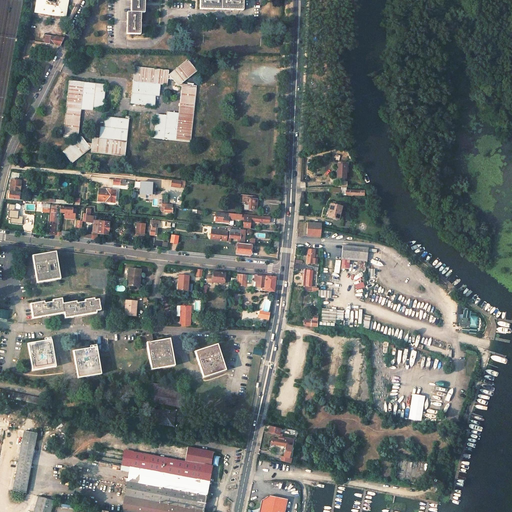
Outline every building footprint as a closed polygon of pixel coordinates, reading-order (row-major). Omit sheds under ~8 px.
[(36,0),(34,12),(65,17),(67,0),(36,0)] [(127,12),(126,34),(140,34),(140,13),(144,13),(144,0),(130,0),(131,12),(127,12)] [(199,0),(199,10),(243,10),(243,0),(199,0)] [(44,43),(59,45),(63,38),(45,35),(44,39),(44,43)] [(28,43),(27,49),(35,51),(37,44),(28,43)] [(134,68),(130,104),(154,106),(155,96),(156,85),(166,86),(167,80),(172,81),(177,87),(180,88),(178,113),(177,117),(166,116),(156,115),(154,138),(190,142),(195,87),(189,87),(189,85),(180,85),(196,72),(186,60),(167,75),(167,71),(134,68)] [(69,80),(63,137),(69,138),(69,139),(78,140),(62,153),(71,164),(92,149),(91,153),(125,156),(129,120),(105,118),(104,127),(103,139),(93,138),(92,144),(88,144),(81,135),(78,135),(81,105),(93,106),(103,107),(105,83),(69,80)] [(339,165),(336,177),(343,179),(345,173),(346,167),(339,165)] [(6,194),(6,198),(20,200),(21,192),(22,186),(20,186),(21,181),(11,180),(10,191),(9,194),(7,193),(6,194)] [(155,183),(140,182),(139,194),(155,195),(155,183)] [(341,187),(341,195),(364,196),(364,190),(345,190),(345,187),(341,187)] [(99,188),(97,201),(114,202),(115,190),(99,188)] [(241,194),(240,202),(244,203),(243,209),(256,211),(257,196),(241,194)] [(162,204),(161,212),(172,213),(173,205),(162,204)] [(331,204),(328,215),(338,218),(341,207),(331,204)] [(19,216),(19,210),(14,210),(14,205),(8,205),(7,218),(9,219),(9,223),(21,224),(22,217),(19,216)] [(73,207),(60,207),(60,213),(65,213),(65,218),(75,218),(76,208),(72,208),(73,207)] [(83,213),(82,221),(85,222),(86,216),(90,217),(91,208),(87,208),(86,214),(83,213)] [(219,221),(229,222),(229,218),(241,219),(242,214),(237,214),(229,213),(220,212),(217,212),(216,221),(219,221)] [(269,217),(242,214),(241,219),(244,220),(243,228),(250,228),(250,220),(269,222),(269,217)] [(92,228),(92,233),(108,235),(109,222),(93,220),(92,228)] [(149,233),(149,235),(154,235),(155,224),(158,225),(159,220),(150,220),(150,222),(149,233)] [(307,222),(306,236),(320,237),(321,228),(321,225),(321,223),(307,222)] [(137,223),(137,233),(144,234),(145,224),(137,223)] [(226,241),(226,242),(230,242),(230,238),(237,239),(237,243),(244,244),(244,239),(240,238),(240,235),(245,235),(245,230),(243,230),(230,228),(230,233),(227,233),(226,241)] [(211,229),(210,239),(226,241),(227,233),(227,231),(211,229)] [(171,235),(170,242),(177,244),(179,236),(171,235)] [(237,243),(235,254),(250,256),(251,244),(244,244),(237,243)] [(342,258),(367,260),(368,247),(343,245),(342,258)] [(308,249),(307,263),(317,264),(317,259),(314,258),(314,254),(315,250),(308,249)] [(32,256),(37,283),(60,279),(55,252),(32,256)] [(349,260),(341,260),(341,269),(348,269),(349,260)] [(293,264),(293,268),(304,270),(303,285),(311,286),(313,271),(318,271),(318,267),(293,264)] [(128,268),(127,285),(137,286),(138,275),(140,275),(141,269),(128,268)] [(207,275),(207,282),(212,283),(212,282),(224,283),(225,273),(213,272),(212,276),(207,275)] [(238,274),(237,285),(246,286),(246,278),(247,275),(238,274)] [(178,275),(178,283),(179,283),(179,290),(187,291),(189,276),(178,275)] [(257,279),(256,290),(274,291),(275,277),(266,276),(266,277),(257,276),(257,279)] [(354,285),(356,290),(364,288),(362,282),(354,285)] [(30,304),(33,318),(64,313),(65,318),(96,313),(96,311),(100,310),(98,300),(94,300),(94,298),(85,300),(85,302),(76,303),(76,301),(62,304),(61,299),(52,300),(53,302),(44,304),(44,301),(30,304)] [(125,300),(124,315),(134,316),(134,310),(136,311),(137,301),(125,300)] [(180,306),(180,327),(190,327),(191,306),(180,306)] [(0,309),(0,318),(7,320),(8,311),(0,309)] [(343,311),(336,310),(328,309),(327,322),(335,323),(335,320),(343,321),(343,311)] [(304,320),(303,325),(317,327),(318,311),(313,311),(313,316),(313,321),(305,320),(304,320)] [(361,327),(368,328),(370,315),(363,314),(361,327)] [(459,315),(458,326),(462,326),(469,326),(469,320),(466,320),(466,318),(462,318),(462,315),(459,315)] [(146,343),(151,370),(174,365),(169,339),(153,342),(151,334),(139,336),(141,344),(146,343)] [(28,343),(32,370),(55,366),(51,340),(28,343)] [(195,352),(203,377),(225,370),(217,344),(195,352)] [(73,351),(77,378),(101,374),(96,347),(73,351)] [(413,364),(416,351),(410,349),(407,363),(413,364)] [(147,382),(144,401),(188,408),(191,389),(147,382)] [(0,389),(0,396),(39,405),(40,398),(0,389)] [(161,410),(159,423),(172,425),(174,412),(161,410)] [(264,426),(263,431),(278,435),(280,429),(264,426)] [(194,428),(192,438),(198,439),(200,430),(194,428)] [(24,431),(13,491),(25,493),(37,433),(24,431)] [(272,438),(271,444),(285,447),(283,457),(282,457),(281,461),(288,462),(293,440),(282,437),(282,435),(282,434),(280,434),(280,435),(279,435),(278,440),(272,438)] [(212,487),(214,477),(209,476),(211,466),(213,452),(188,447),(185,462),(133,452),(122,511),(127,511),(202,511),(207,486),(212,487)] [(124,451),(121,465),(130,467),(133,452),(124,451)] [(261,501),(258,511),(284,511),(287,499),(269,495),(261,501)] [(49,511),(53,501),(38,497),(33,511),(49,511)]
